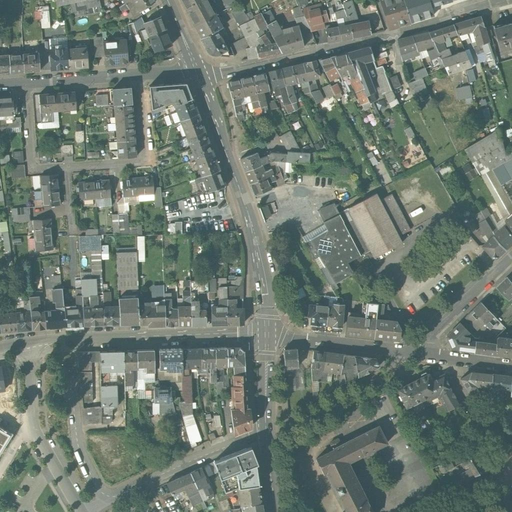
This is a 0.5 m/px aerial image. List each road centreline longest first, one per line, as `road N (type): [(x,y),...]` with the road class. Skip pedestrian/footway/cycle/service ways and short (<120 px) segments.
road 1 (residential): [(200,80),(508,0)]
road 2 (secondary): [(200,80),(249,219),(264,334)]
road 3 (residential): [(25,344),(264,334)]
road 4 (residential): [(105,502),(266,431)]
road 5 (residential): [(63,166),(140,161),(137,76)]
road 6 (residential): [(264,334),(414,352)]
road 7 (residential): [(293,421),(414,352)]
road 8 (residential): [(414,352),(511,259)]
road 9 (unclassified): [(105,502),(73,434),(68,376)]
